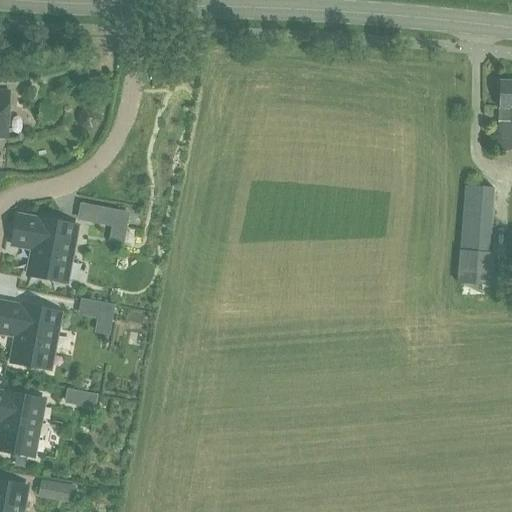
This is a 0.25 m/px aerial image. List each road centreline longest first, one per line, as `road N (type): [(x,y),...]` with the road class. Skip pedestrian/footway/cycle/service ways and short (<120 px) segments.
road 1 (primary): [(511,33),(137,6)]
road 2 (residential): [(0,213),(11,194),(77,175),(121,141),(137,6)]
road 3 (primary): [(137,6),(0,2)]
